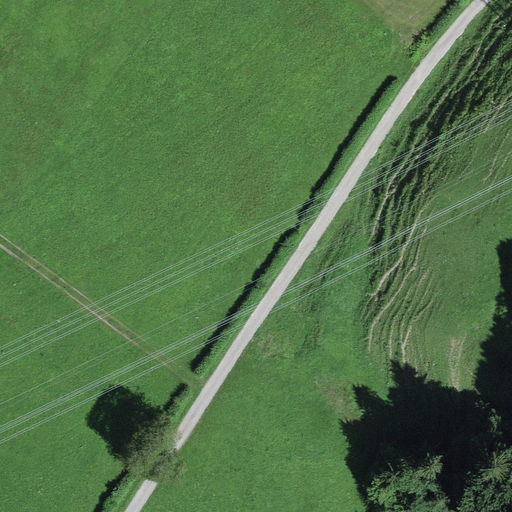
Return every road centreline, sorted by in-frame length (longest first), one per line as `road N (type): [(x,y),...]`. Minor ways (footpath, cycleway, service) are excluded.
road 1 (track): [(480,0),(429,57),(131,511)]
road 2 (track): [(0,240),(207,393)]
